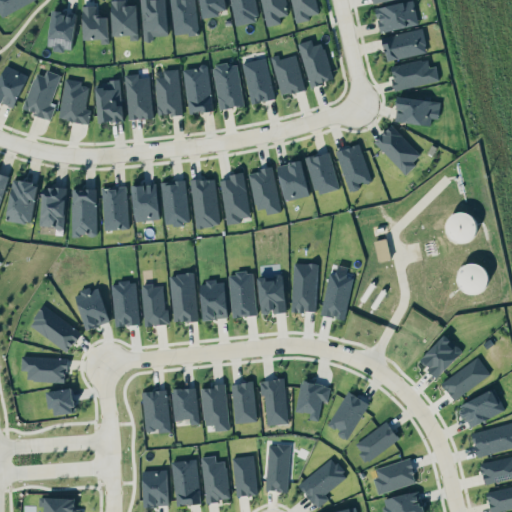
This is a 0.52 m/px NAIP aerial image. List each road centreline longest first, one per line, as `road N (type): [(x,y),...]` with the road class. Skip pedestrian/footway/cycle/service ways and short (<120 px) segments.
road 1 (residential): [(364,104),(251,137),(126,153),(63,153),(0,136)]
road 2 (residential): [(94,363),(281,340),(360,355)]
road 3 (residential): [(360,355),(388,370),(429,413),(459,511)]
road 4 (residential): [(115,511),(115,435),(94,363)]
